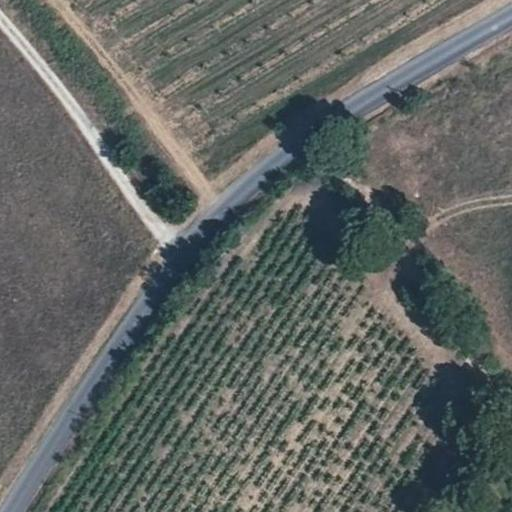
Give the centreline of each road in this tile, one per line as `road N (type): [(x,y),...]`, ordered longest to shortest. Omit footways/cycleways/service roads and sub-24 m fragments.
road 1 (unclassified): [(19,511),(215,217),(446,41),(511,9)]
road 2 (track): [(511,410),(321,136)]
road 3 (track): [(0,27),(149,228),(188,256)]
